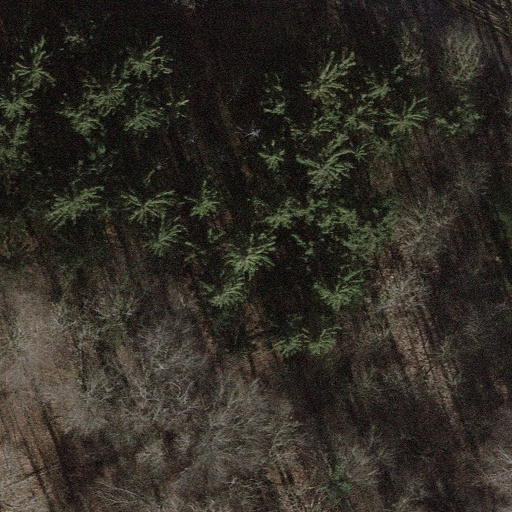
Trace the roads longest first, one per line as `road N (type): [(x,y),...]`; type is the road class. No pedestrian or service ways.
road 1 (track): [(488,511),(310,445),(256,432),(170,430)]
road 2 (track): [(378,0),(511,63)]
